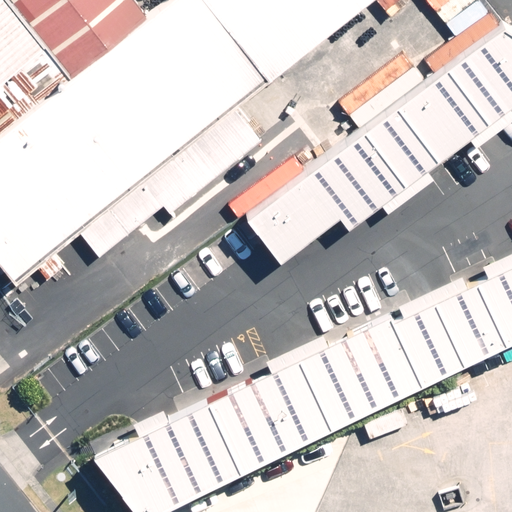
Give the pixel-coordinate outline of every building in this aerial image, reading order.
[(0,0),(0,80),(48,43),(14,0),(0,0)] [(165,0),(148,14),(72,73),(0,129),(0,251),(18,275),(77,229),(98,255),(164,203),(169,210),(261,138),(235,106),(370,0),(165,0)] [(14,0),(48,43),(72,73),(148,14),(136,0),(14,0)] [(425,0),(443,22),(470,0),(425,0)] [(511,18),(500,12),(248,199),(283,246),(340,204),(346,212),(511,88),(511,18)] [(511,260),(93,449),(136,511),(511,333),(511,260)]
